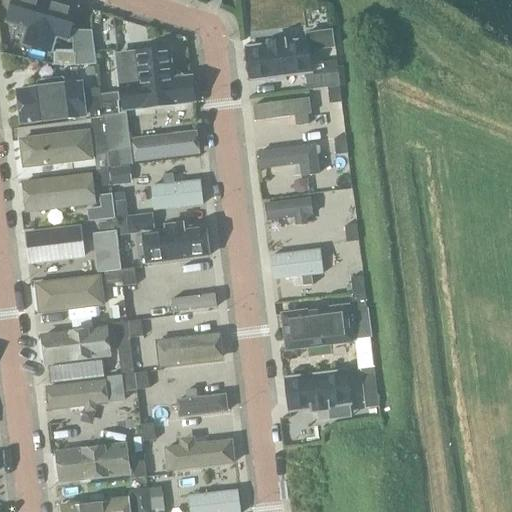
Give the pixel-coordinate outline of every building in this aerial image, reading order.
[(122,110),(196,102),(192,70),(172,72),(169,45),(115,51),(122,110)] [(54,65),(75,65),(75,52),(54,52),(54,65)] [(321,75),(338,73),(336,61),(320,63),(321,75)] [(339,86),(339,84),(338,73),(321,75),(306,77),(307,90),(327,88),(339,86)] [(341,103),(339,86),(327,88),(329,104),(341,103)] [(103,116),(101,104),(100,95),(99,89),(86,90),(90,117),(90,120),(102,118),(103,118),(103,116)] [(256,119),(294,114),(295,124),(312,122),(308,97),(254,104),(256,119)] [(103,116),(119,114),(117,102),(101,104),(103,116)] [(107,152),(109,167),(109,168),(121,166),(132,165),(132,164),(126,113),(119,114),(103,116),(103,118),(107,152)] [(94,151),(106,150),(102,118),(90,120),(94,151)] [(136,162),(200,152),(196,128),(132,138),(136,162)] [(335,156),(347,154),(345,138),(333,139),(335,156)] [(317,143),(259,148),(261,167),(302,163),(303,174),(320,173),(317,143)] [(125,168),(109,170),(110,179),(111,184),(126,183),(125,168)] [(98,187),(110,186),(108,169),(96,171),(98,187)] [(163,183),(153,183),(154,207),(203,206),(202,179),(175,180),(175,172),(163,173),(163,183)] [(96,174),(24,178),(25,209),(97,205),(96,174)] [(114,219),(115,219),(112,194),(99,196),(100,208),(87,209),(88,222),(98,221),(114,219)] [(267,199),(267,219),(310,217),(310,197),(267,199)] [(113,203),(115,219),(128,217),(126,201),(113,203)] [(149,215),(128,217),(115,219),(117,233),(117,235),(139,233),(139,231),(153,229),(151,215),(149,215)] [(104,272),(120,270),(121,270),(117,239),(115,231),(114,219),(98,221),(99,233),(92,234),(97,273),(104,272)] [(344,227),(346,243),(358,241),(356,225),(344,227)] [(83,226),(27,228),(28,260),(84,258),(83,226)] [(272,253),(274,278),(324,272),(321,248),(272,253)] [(122,271),(124,287),(136,285),(134,269),(122,270),(122,271)] [(106,285),(122,283),(120,271),(120,270),(104,272),(104,273),(106,285)] [(350,278),(352,294),(364,293),(362,277),(350,278)] [(215,292),(172,298),(174,311),(217,305),(215,292)] [(366,309),(364,293),(352,294),(354,310),(348,310),(352,340),(370,338),(371,338),(368,309),(367,309),(366,309)] [(128,322),(130,338),(142,337),(140,321),(128,322)] [(121,375),(133,374),(127,322),(106,325),(108,341),(116,340),(121,375)] [(222,362),(221,334),(158,336),(159,364),(222,362)] [(374,369),(362,371),(366,407),(378,406),(374,369)] [(329,418),(351,417),(349,371),(287,373),(288,410),(329,408),(329,418)] [(135,374),(137,390),(149,389),(147,372),(135,374)] [(121,375),(121,376),(106,377),(110,403),(125,401),(124,393),(135,391),(133,374),(121,375)] [(176,394),(180,416),(228,409),(226,392),(199,396),(198,391),(176,394)] [(155,440),(153,424),(141,426),(143,442),(155,440)] [(165,445),(168,471),(236,462),(233,437),(197,442),(196,435),(180,436),(181,443),(165,445)] [(129,479),(129,480),(146,478),(146,477),(144,462),(127,464),(129,479)] [(241,511),(239,488),(190,492),(192,511),(241,511)] [(150,498),(152,511),(164,509),(162,497),(150,498)] [(62,511),(131,511),(131,500),(62,501),(62,511)]
